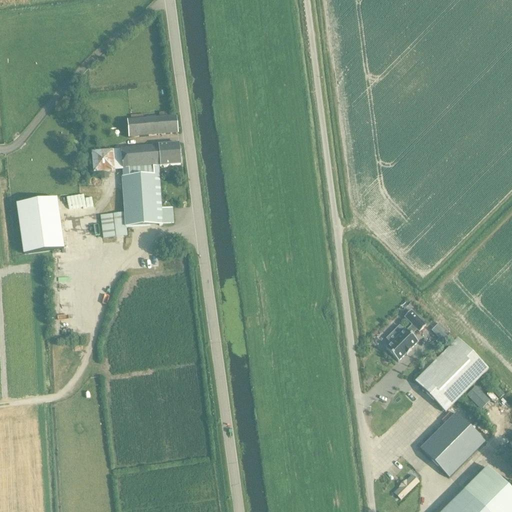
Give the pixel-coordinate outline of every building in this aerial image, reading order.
[(177,134),(176,117),(128,122),(130,139),(177,134)] [(159,147),(121,150),(121,151),(123,171),(123,178),(122,178),(125,214),(126,229),(162,226),(162,225),(173,224),(172,208),(161,208),(158,167),(161,167),(180,166),(179,145),(159,146),(159,147)] [(113,150),(91,153),(93,174),(115,172),(113,151),(113,150)] [(57,200),(16,206),(23,254),(23,256),(64,250),(57,200)] [(113,215),(101,217),(103,239),(116,238),(114,215),(113,215)] [(391,345),(386,350),(398,363),(406,355),(406,356),(411,351),(410,351),(418,343),(411,336),(417,331),(419,333),(426,327),(411,312),(404,318),(412,326),(407,332),(405,331),(404,332),(399,327),(393,334),(386,341),(391,345)] [(431,332),(434,334),(439,340),(436,343),(440,347),(451,336),(439,325),(431,332)] [(445,414),(462,397),(488,371),(458,341),(415,384),(445,414)] [(466,396),(481,411),(489,403),(475,388),(466,396)] [(456,415),(420,451),(449,480),(485,444),(456,415)] [(400,489),(394,495),(401,501),(418,484),(412,477),(406,483),(406,482),(399,488),(400,489)] [(447,508),(443,511),(484,511),(464,492),(447,508)]
